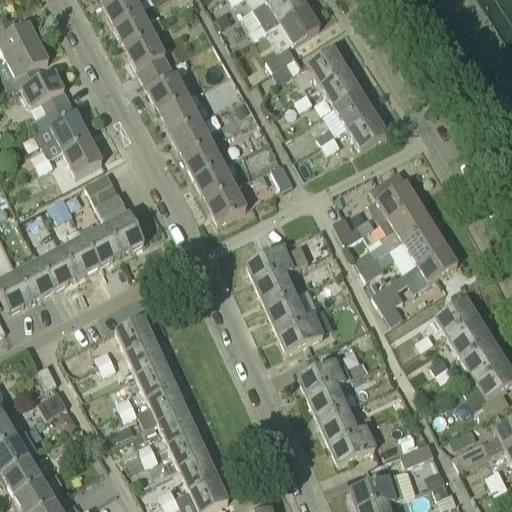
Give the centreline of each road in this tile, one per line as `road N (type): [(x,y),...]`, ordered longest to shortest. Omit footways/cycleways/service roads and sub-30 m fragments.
road 1 (residential): [(197,261),(66,0)]
road 2 (residential): [(316,511),(197,261)]
road 3 (residential): [(197,261),(432,139)]
road 4 (residential): [(0,362),(197,261)]
road 5 (unclassified): [(432,139),(344,0)]
road 6 (unclassified): [(511,276),(432,139)]
